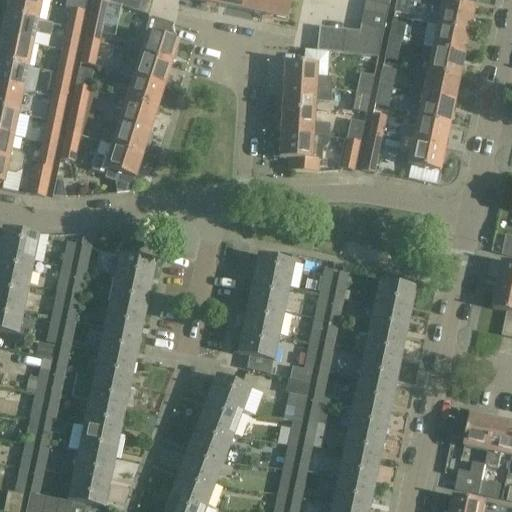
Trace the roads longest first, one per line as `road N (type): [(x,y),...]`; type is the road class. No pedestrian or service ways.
road 1 (residential): [(471,218),(369,193),(245,203)]
road 2 (residential): [(219,205),(61,220),(0,212)]
road 3 (residential): [(245,203),(251,31)]
road 4 (residential): [(182,358),(219,205)]
road 5 (residential): [(439,365),(471,218)]
road 6 (residential): [(410,511),(439,365)]
